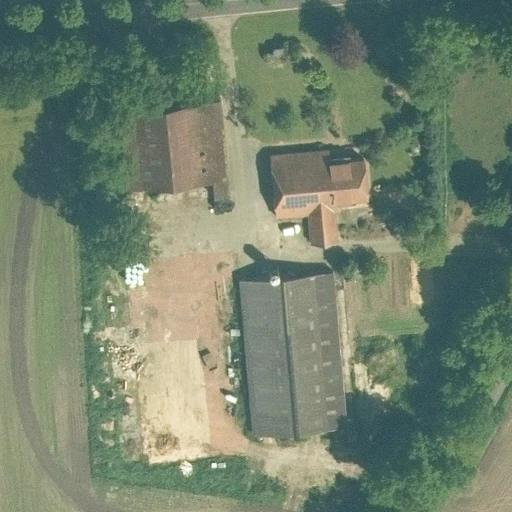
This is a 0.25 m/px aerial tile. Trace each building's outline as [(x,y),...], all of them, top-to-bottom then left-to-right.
[(213,95),(127,103),(134,179),(220,171),(213,95)] [(327,143),(268,151),(276,208),(303,204),(335,200),(329,156),(327,143)] [(355,152),(329,156),(335,200),(361,196),(355,152)] [(335,200),(303,204),(307,237),(339,232),(335,200)] [(333,262),(235,270),(248,426),(346,418),(333,262)] [(177,408),(214,405),(210,346),(174,348),(177,408)]
